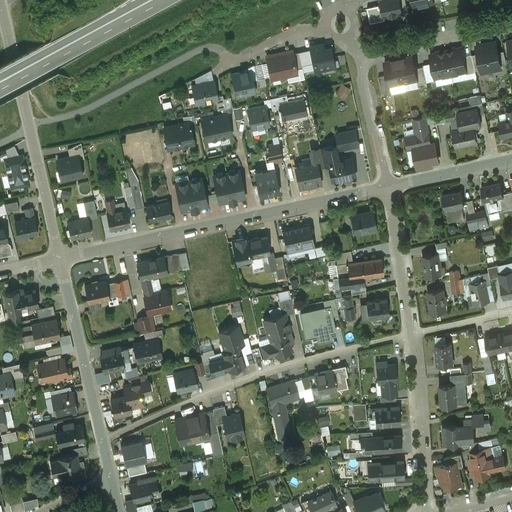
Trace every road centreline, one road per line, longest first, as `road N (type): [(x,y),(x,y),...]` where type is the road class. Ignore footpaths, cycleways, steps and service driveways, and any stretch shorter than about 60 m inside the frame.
road 1 (residential): [(59,259),(386,185)]
road 2 (residential): [(105,438),(276,370),(411,333)]
road 3 (residential): [(0,0),(59,259)]
road 4 (residential): [(59,259),(105,438)]
road 5 (trunk): [(0,88),(162,0)]
road 6 (residential): [(411,333),(424,511)]
road 7 (trunk): [(137,0),(0,76)]
road 8 (residential): [(511,28),(359,55)]
road 9 (residential): [(386,185),(411,333)]
road 10 (residential): [(386,185),(359,55)]
road 11 (residential): [(386,185),(511,158)]
road 12 (residential): [(229,63),(299,29),(341,25)]
